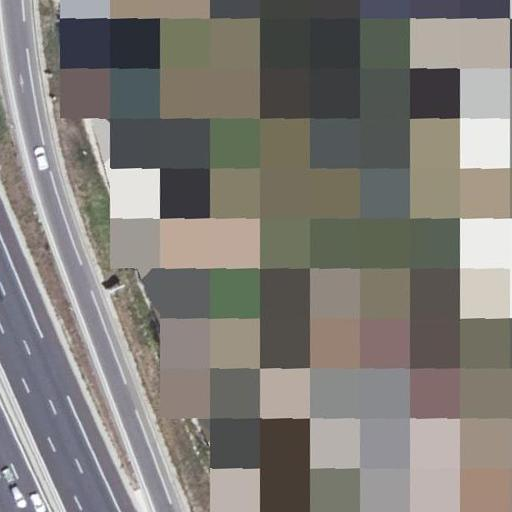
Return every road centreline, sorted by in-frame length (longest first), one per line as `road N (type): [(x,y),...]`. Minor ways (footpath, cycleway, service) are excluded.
road 1 (motorway): [(166,511),(42,174),(11,0)]
road 2 (motorway): [(89,511),(0,304)]
